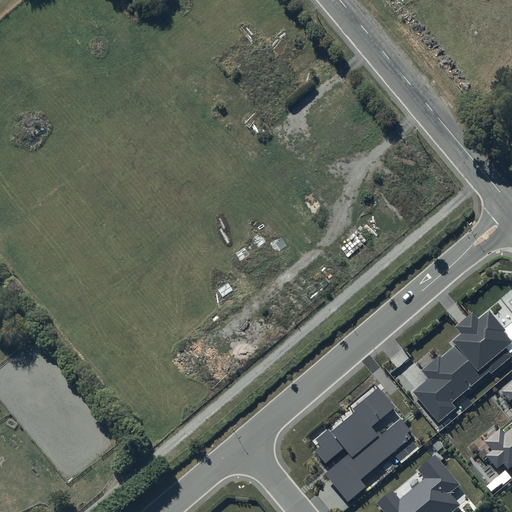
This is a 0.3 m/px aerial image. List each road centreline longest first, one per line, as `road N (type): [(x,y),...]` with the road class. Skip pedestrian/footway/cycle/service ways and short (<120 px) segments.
road 1 (residential): [(244,442),(511,212)]
road 2 (residential): [(339,0),(511,206)]
